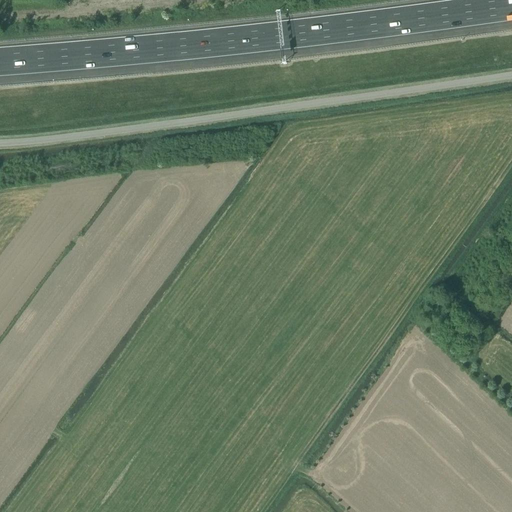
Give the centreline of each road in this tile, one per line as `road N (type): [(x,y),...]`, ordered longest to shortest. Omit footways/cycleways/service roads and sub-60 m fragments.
road 1 (unclassified): [(511,76),(0,143)]
road 2 (motorway): [(0,62),(511,5)]
